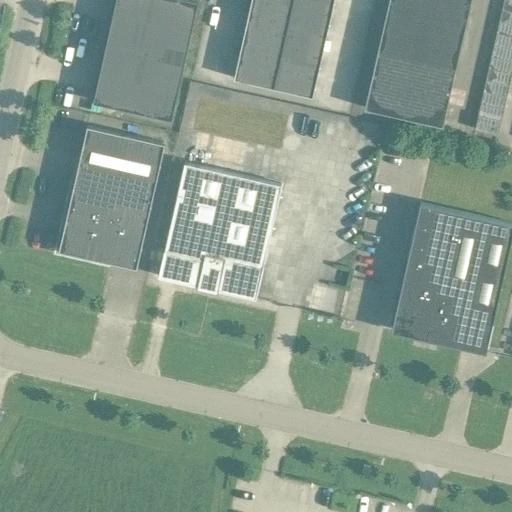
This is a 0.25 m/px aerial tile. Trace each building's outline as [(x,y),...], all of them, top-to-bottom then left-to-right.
[(113,0),(91,101),(168,119),(170,119),(197,0),(196,0),(113,0)] [(311,96),(316,75),(332,0),(249,0),(232,78),(311,96)] [(441,125),(455,67),(469,0),(387,0),(363,108),(441,125)] [(511,66),(511,0),(502,0),(473,129),(497,134),(511,66)] [(57,249),(135,267),(163,142),(86,125),(57,249)] [(197,133),(192,157),(203,160),(208,136),(197,133)] [(246,144),(213,137),(207,159),(241,167),(246,144)] [(261,265),(280,183),(183,161),(163,249),(201,258),(195,287),(199,288),(199,285),(213,288),(212,291),(216,292),(216,289),(254,298),(262,265),(261,265)] [(484,353),(511,231),(511,223),(419,202),(394,311),(396,311),(393,325),(484,346),(483,352),(484,353)] [(331,314),(336,291),(312,286),(307,308),(331,314)] [(260,494),(285,495),(285,479),(260,477),(260,494)]
